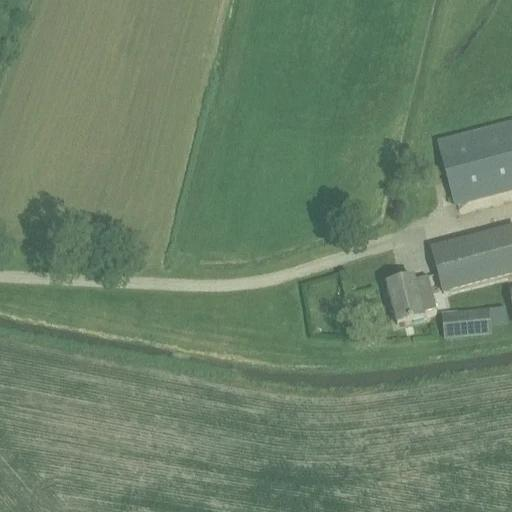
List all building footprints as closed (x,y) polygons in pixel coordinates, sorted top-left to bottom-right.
[(511,124),(438,145),(454,207),(511,191),(511,124)] [(511,229),(431,251),(438,277),(442,292),(442,293),(511,275),(511,229)] [(414,280),(386,287),(397,327),(424,319),(423,314),(436,311),(428,280),(415,283),(414,280)] [(495,323),(511,321),(509,304),(493,306),(495,323)] [(464,313),(466,339),(490,336),(488,311),(464,313)]
